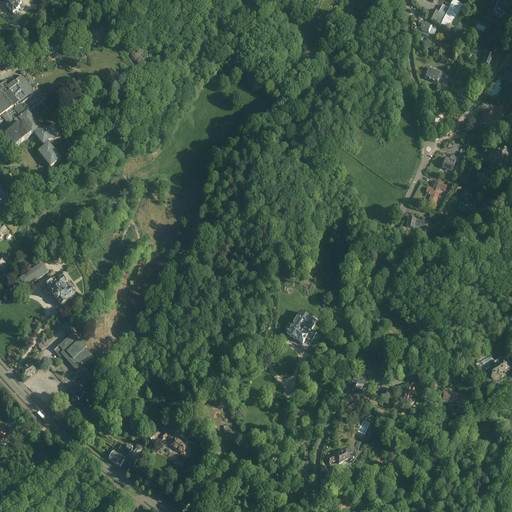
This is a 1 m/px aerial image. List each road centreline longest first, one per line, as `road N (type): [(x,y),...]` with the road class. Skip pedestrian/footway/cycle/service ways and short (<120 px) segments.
road 1 (unclassified): [(315,511),(318,444),(356,396),(429,374),(485,393),(511,391)]
road 2 (secondary): [(168,511),(65,434),(0,366)]
road 3 (secondary): [(382,316),(315,413),(306,511)]
road 4 (secondary): [(0,372),(72,445),(161,511)]
road 5 (residential): [(382,316),(396,270),(485,229),(511,176)]
road 6 (residential): [(382,316),(373,309),(382,257),(428,152)]
road 7 (residential): [(428,152),(408,61),(408,0)]
road 8 (residential): [(511,26),(482,88),(428,152)]
road 9 (tertiary): [(105,0),(68,28),(0,57)]
